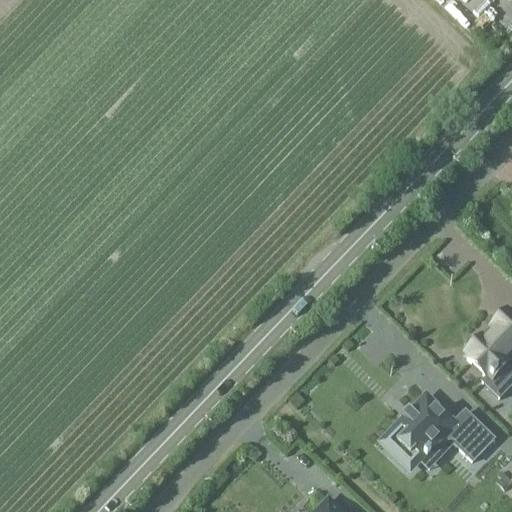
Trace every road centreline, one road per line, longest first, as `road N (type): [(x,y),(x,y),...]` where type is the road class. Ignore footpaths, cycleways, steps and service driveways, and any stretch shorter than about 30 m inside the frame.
road 1 (secondary): [(97,511),(511,79)]
road 2 (unclassified): [(156,511),(511,140)]
